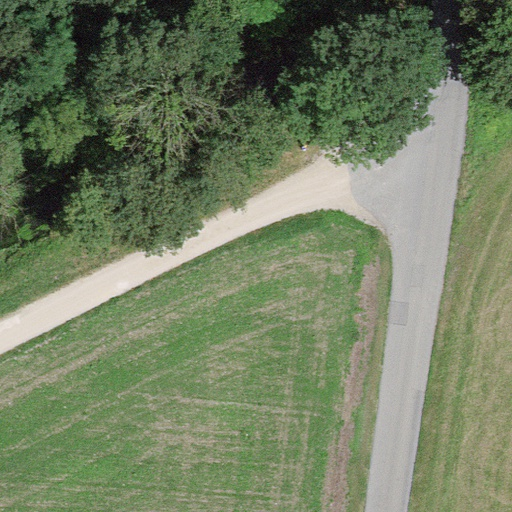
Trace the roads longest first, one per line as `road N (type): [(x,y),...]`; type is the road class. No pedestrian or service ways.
road 1 (tertiary): [(380,511),(453,0)]
road 2 (track): [(0,325),(216,211),(433,161)]
